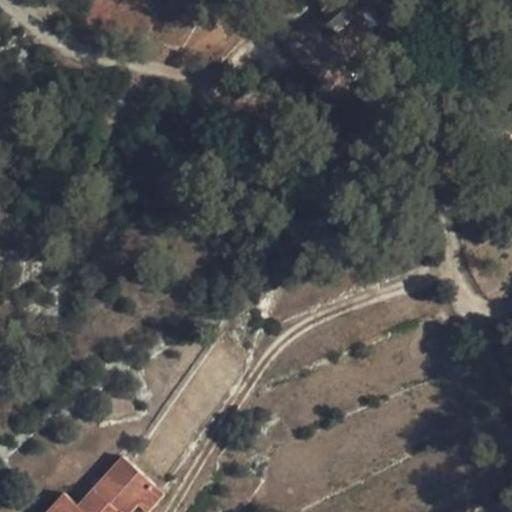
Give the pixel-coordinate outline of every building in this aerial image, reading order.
[(342,10),(354,4),(361,1),(360,0),(316,0),(329,25),(342,10)] [(287,51),(320,79),(343,53),(351,43),(362,53),(379,42),(354,4),(342,10),(329,25),(322,33),(311,24),(282,38),(287,51)] [(320,79),(331,88),(354,62),(343,53),(320,79)] [(46,511),(132,511),(139,505),(156,485),(123,456),(79,505),(64,492),(46,511)] [(149,511),(166,494),(156,485),(139,504),(147,511),(149,511)]
